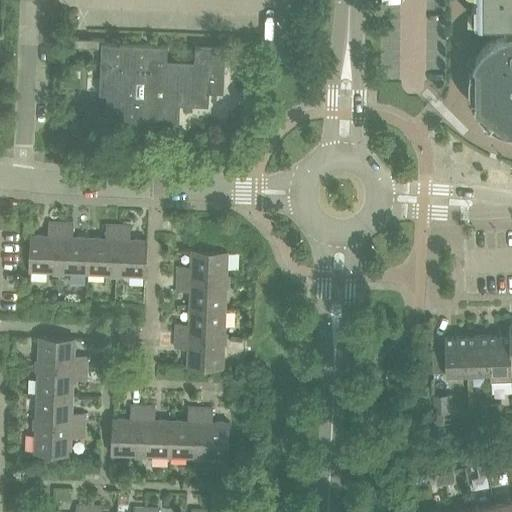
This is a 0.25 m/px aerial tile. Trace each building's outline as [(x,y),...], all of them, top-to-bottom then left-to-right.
[(469,80),(469,82),(470,86),(471,91),(471,94),(472,97),(474,102),(477,107),(479,109),(482,113),(484,116),(486,118),(489,120),(492,122),(495,124),(497,125),(502,127),(505,128),(510,129),(511,129),(511,0),(475,0),(475,19),(483,19),(493,35),(489,38),(487,40),(483,43),(482,45),(478,49),(476,53),(470,66),(470,69),(469,74),(469,77),(469,80)] [(78,37),(63,36),(62,45),(63,45),(69,45),(78,45),(78,37)] [(147,131),(171,132),(178,132),(179,103),(209,104),(209,90),(224,91),(226,46),(195,45),(194,59),(168,58),(168,43),(105,41),(105,38),(88,37),(87,46),(101,46),(99,93),(114,94),(114,106),(106,106),(105,121),(121,122),(120,130),(147,131)] [(48,219),(47,233),(30,232),(29,268),(58,269),(60,220),(48,219)] [(60,220),(58,269),(87,271),(88,235),(72,234),(72,221),(60,220)] [(88,235),(87,271),(116,272),(118,223),(105,222),(105,235),(88,235)] [(118,223),(116,272),(145,273),(146,237),(129,237),(130,223),(118,223)] [(177,264),(176,276),(226,278),(227,249),(192,247),(191,264),(177,264)] [(226,278),(176,276),(176,289),(190,290),(189,306),(225,307),(226,278)] [(174,321),(174,334),(224,336),(225,307),(189,306),(189,322),(174,321)] [(488,333),(467,334),(468,370),(490,369),(488,333)] [(509,333),(488,333),(490,369),(491,369),(492,379),(511,378),(511,373),(511,357),(511,358),(510,333),(509,333)] [(224,336),(174,334),(174,347),(188,348),(187,364),(222,366),(224,336)] [(468,370),(467,334),(445,335),(446,371),(468,370)] [(38,335),(37,363),(88,365),(89,354),(74,353),(74,336),(38,335)] [(37,363),(36,393),(72,394),(73,379),(88,379),(88,365),(37,363)] [(36,393),(35,422),(86,424),(87,411),(71,411),(72,394),(36,393)] [(435,410),(450,409),(449,393),(435,394),(435,410)] [(501,401),(491,402),(491,414),(501,413),(501,401)] [(491,414),(491,402),(481,402),(482,414),(491,414)] [(130,403),(129,417),(112,416),(111,452),(140,453),(142,403),(130,403)] [(142,403),(140,453),(169,454),(170,418),(155,418),(156,403),(142,403)] [(170,418),(169,454),(198,455),(200,405),(188,404),(187,419),(170,418)] [(200,405),(198,455),(227,456),(228,421),(213,420),(213,405),(200,405)] [(444,410),(434,411),(434,423),(444,422),(444,410)] [(86,424),(35,422),(34,451),(70,452),(70,437),(85,436),(86,424)] [(496,460),(486,462),(488,474),(498,472),(496,460)] [(488,474),(486,462),(477,464),(479,476),(488,474)] [(454,468),(444,470),(446,482),(456,480),(454,468)] [(446,482),(444,470),(434,472),(436,484),(446,482)] [(511,511),(511,498),(494,502),(495,511),(511,511)] [(76,502),(75,511),(86,511),(87,503),(76,502)] [(495,511),(494,502),(472,506),(473,511),(495,511)] [(87,503),(86,511),(101,511),(101,503),(87,503)]
